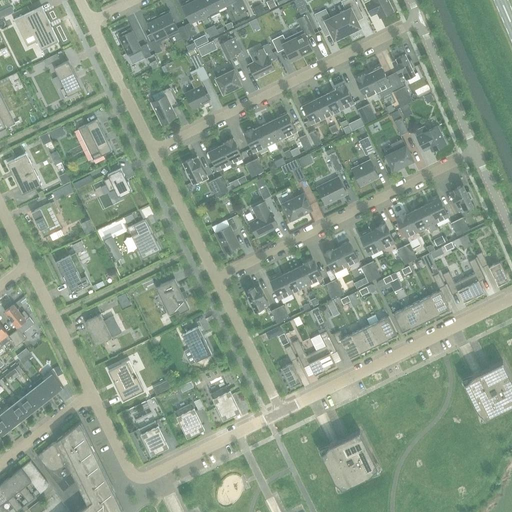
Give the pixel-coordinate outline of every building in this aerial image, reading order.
[(200,17),(191,0),(188,0),(181,4),(190,22),(185,24),(191,36),(197,33),(191,22),(200,17)] [(209,13),(202,0),(191,0),(200,17),(208,13),(209,13)] [(217,9),(213,0),(202,0),(209,13),(208,13),(210,16),(219,12),(218,8),(217,9)] [(226,4),(223,0),(213,0),(217,9),(218,8),(226,4)] [(223,0),(226,4),(231,2),(237,14),(247,9),(242,0),(223,0)] [(346,10),(338,14),(347,33),(352,30),(353,32),(359,29),(358,27),(360,27),(354,15),(360,12),(354,0),(343,0),(342,1),(346,10)] [(373,4),(380,17),(393,10),(387,0),(363,0),(367,7),(373,4)] [(11,6),(3,10),(6,16),(14,12),(11,6)] [(24,14),(14,19),(17,25),(18,24),(21,30),(20,31),(23,38),(34,33),(42,49),(59,40),(52,27),(50,28),(48,24),(48,23),(40,6),(24,14)] [(262,6),(254,10),(256,15),(264,11),(262,6)] [(325,9),(315,14),(323,30),(329,27),(335,39),(336,38),(337,40),(343,37),(342,35),(347,33),(338,14),(330,18),(325,9)] [(178,28),(169,10),(158,15),(168,37),(179,32),(183,40),(189,37),(183,25),(178,28)] [(302,30),(292,35),(302,55),(304,54),(305,55),(311,52),(310,51),(312,50),(307,37),(315,33),(306,14),(297,19),(302,30)] [(156,53),(162,50),(158,42),(168,37),(158,15),(147,20),(152,32),(147,35),(150,41),(156,53)] [(253,15),(245,18),(247,24),(255,21),(253,15)] [(131,28),(118,34),(123,44),(129,56),(133,63),(145,57),(145,58),(151,55),(146,44),(140,46),(131,28)] [(302,55),(292,35),(285,38),(283,34),(272,39),(278,52),(285,48),(291,60),(293,59),(294,60),(300,57),(300,56),(302,55)] [(235,36),(228,40),(235,54),(242,51),(235,36)] [(235,54),(228,40),(220,44),(227,58),(235,54)] [(255,61),(249,64),(256,77),(274,69),(271,62),(276,60),(268,44),(260,48),(261,49),(251,54),(255,61)] [(190,56),(196,69),(203,66),(197,53),(190,56)] [(402,79),(415,73),(411,66),(414,65),(410,57),(408,59),(405,53),(396,58),(397,59),(393,61),(402,79)] [(61,89),(65,97),(82,88),(77,78),(75,74),(68,60),(54,67),(64,87),(61,89)] [(156,60),(149,63),(152,69),(159,66),(156,60)] [(373,71),(369,73),(378,91),(390,85),(381,65),(372,69),(373,71)] [(241,84),(234,69),(216,78),(223,93),(241,84)] [(203,86),(197,72),(191,74),(193,79),(190,80),(194,89),(185,93),(187,96),(193,108),(204,103),(203,101),(210,98),(208,93),(206,94),(202,86),(203,86)] [(378,91),(369,73),(365,75),(364,73),(356,78),(365,97),(378,91)] [(337,89),(332,91),(341,109),(354,103),(344,83),(336,87),(337,89)] [(405,85),(399,88),(406,104),(413,101),(405,85)] [(162,123),(176,116),(171,106),(177,102),(170,87),(163,90),(165,95),(151,102),(162,123)] [(427,98),(434,95),(430,87),(423,91),(427,98)] [(406,104),(399,88),(393,91),(400,107),(406,104)] [(341,109),(332,91),(324,95),(333,113),(341,109)] [(333,113),(324,95),(315,99),(324,117),(333,113)] [(324,117),(315,99),(311,101),(310,100),(302,104),(312,123),(324,117)] [(0,104),(0,129),(15,123),(14,122),(5,103),(0,104)] [(369,103),(362,106),(370,122),(376,119),(369,103)] [(408,105),(401,109),(405,117),(410,114),(409,111),(410,110),(408,105)] [(370,122),(362,106),(356,109),(364,125),(370,122)] [(279,117),(275,119),(283,137),(296,131),(286,111),(278,116),(279,117)] [(112,150),(100,124),(97,118),(79,127),(92,154),(99,151),(101,155),(112,150)] [(401,135),(408,131),(401,118),(394,121),(401,135)] [(283,137),(275,119),(266,123),(275,141),(283,137)] [(275,141),(266,123),(257,127),(266,146),(275,141)] [(349,125),(343,128),(346,134),(352,131),(349,125)] [(414,130),(420,143),(424,150),(430,147),(432,151),(446,143),(437,125),(426,131),(424,125),(414,130)] [(266,146),(257,127),(253,129),(253,128),(244,132),(254,152),(266,146)] [(322,142),(315,129),(309,132),(314,144),(317,144),(322,142)] [(55,130),(50,132),(53,139),(58,137),(55,130)] [(44,143),(51,140),(47,132),(40,135),(44,143)] [(311,145),(305,134),(299,137),(305,150),(310,148),(311,145)] [(375,150),(368,136),(358,141),(365,155),(375,150)] [(225,143),(221,145),(230,163),(232,168),(237,166),(235,161),(243,157),(233,138),(224,142),(225,143)] [(406,145),(402,138),(391,144),(394,151),(386,155),(393,169),(413,160),(406,145)] [(230,163),(221,145),(217,147),(216,146),(208,150),(217,170),(230,163)] [(289,149),(284,152),(286,158),(292,155),(289,149)] [(336,173),(343,169),(335,151),(327,155),(336,173)] [(42,184),(26,153),(7,162),(22,194),(42,184)] [(187,169),(184,170),(188,177),(190,176),(193,181),(200,178),(202,181),(207,178),(197,157),(193,159),(192,158),(183,162),(187,169)] [(257,157),(251,160),(258,173),(264,170),(257,157)] [(370,159),(362,163),(362,165),(353,170),(360,185),(378,177),(370,159)] [(258,173),(251,160),(245,163),(251,176),(258,173)] [(298,182),(306,179),(299,166),(292,170),(298,182)] [(115,189),(119,197),(132,190),(121,168),(108,174),(109,177),(104,179),(110,192),(115,189)] [(66,173),(60,176),(64,184),(70,181),(66,173)] [(90,175),(79,180),(82,186),(93,180),(90,175)] [(221,175),(215,178),(222,194),(229,191),(221,175)] [(346,192),(339,177),(317,188),(325,203),(346,192)] [(222,194),(215,178),(209,181),(216,197),(222,194)] [(469,190),(466,191),(463,184),(454,189),(455,190),(450,192),(459,211),(472,204),(470,199),(472,198),(469,190)] [(65,186),(53,192),(56,199),(69,193),(65,186)] [(265,186),(258,190),(263,201),(270,197),(265,186)] [(50,189),(39,193),(41,198),(52,194),(50,189)] [(299,216),(312,209),(304,193),(282,204),(290,220),(292,219),(292,220),(299,217),(299,216)] [(431,202),(427,204),(436,222),(448,216),(438,196),(430,200),(431,202)] [(34,210),(31,212),(35,218),(44,237),(61,229),(54,216),(56,215),(58,214),(52,201),(50,203),(34,210)] [(264,202),(253,207),(258,218),(250,222),(257,236),(277,226),(270,212),(264,202)] [(436,222),(427,204),(418,208),(427,226),(436,222)] [(427,226),(418,208),(409,212),(418,231),(427,226)] [(418,231),(409,212),(405,214),(405,213),(396,217),(406,237),(418,231)] [(132,213),(124,217),(126,222),(134,219),(132,213)] [(484,213),(474,217),(478,225),(487,220),(484,213)] [(229,225),(215,232),(225,252),(229,250),(229,251),(236,248),(235,247),(239,245),(232,230),(238,227),(243,225),(238,214),(232,217),(226,219),(229,225)] [(463,216),(457,219),(463,232),(469,229),(463,216)] [(153,232),(149,226),(146,218),(128,227),(143,257),(161,249),(157,240),(155,241),(151,233),(153,232)] [(463,232),(457,219),(450,222),(457,235),(463,232)] [(86,227),(83,229),(86,234),(94,230),(89,220),(84,222),(86,227)] [(377,228),(373,230),(382,248),(395,242),(385,222),(376,227),(377,228)] [(382,248),(373,230),(369,232),(368,231),(360,235),(369,254),(382,248)] [(442,236),(434,240),(436,245),(445,241),(442,236)] [(341,246),(337,248),(346,266),(358,260),(349,240),(340,244),(341,246)] [(409,242),(403,245),(411,261),(417,258),(409,242)] [(411,261),(403,245),(397,248),(405,264),(411,261)] [(346,266),(337,248),(333,250),(332,248),(323,252),(333,272),(346,266)] [(482,267),(488,264),(482,251),(476,254),(482,267)] [(63,276),(65,280),(71,292),(91,283),(76,252),(56,261),(63,276)] [(474,297),(484,292),(479,281),(485,278),(475,257),(468,261),(474,272),(464,277),(474,297)] [(304,264),(300,266),(309,284),(322,278),(312,258),(304,262),(304,264)] [(373,260),(367,263),(374,279),(381,276),(373,260)] [(498,285),(509,280),(500,261),(489,266),(498,285)] [(374,279),(367,263),(361,266),(368,282),(374,279)] [(309,284),(300,266),(292,270),(301,288),(309,284)] [(301,288),(292,270),(283,274),(292,292),(301,288)] [(455,282),(449,270),(442,273),(452,294),(458,291),(464,302),(474,297),(464,277),(455,282)] [(393,280),(390,281),(394,289),(400,286),(396,279),(398,278),(396,273),(395,272),(390,274),(393,280)] [(433,275),(439,288),(445,285),(439,272),(433,275)] [(292,292),(283,274),(279,276),(278,275),(270,279),(280,298),(292,292)] [(190,308),(185,298),(184,298),(178,285),(179,285),(175,277),(156,286),(169,314),(179,310),(180,313),(190,308)] [(337,278),(330,281),(338,297),(344,294),(337,278)] [(338,297),(330,281),(324,284),(332,300),(338,297)] [(246,291),(249,297),(246,299),(250,306),(253,305),(256,310),(268,304),(259,286),(255,288),(254,286),(246,291)] [(441,289),(430,294),(440,313),(450,308),(441,289)] [(122,307),(130,304),(124,293),(117,296),(122,307)] [(440,313),(430,294),(421,299),(430,318),(440,313)] [(24,295),(20,299),(24,304),(28,301),(24,295)] [(316,298),(310,300),(313,307),(319,304),(316,298)] [(20,299),(16,302),(20,307),(24,304),(20,299)] [(430,318),(421,299),(411,304),(420,323),(430,318)] [(333,300),(327,303),(330,309),(336,306),(333,300)] [(21,313),(14,304),(5,311),(17,326),(18,328),(14,332),(22,342),(26,338),(22,332),(34,323),(29,317),(24,311),(21,313)] [(283,304),(277,307),(283,320),(289,317),(283,304)] [(420,323),(411,304),(402,308),(412,327),(420,323)] [(283,320),(277,307),(271,310),(277,323),(283,320)] [(412,327),(402,308),(393,313),(402,332),(412,327)] [(313,312),(319,325),(325,322),(319,309),(313,312)] [(105,321),(104,320),(101,313),(85,321),(96,344),(112,337),(112,336),(111,335),(115,333),(115,335),(116,335),(121,332),(121,331),(119,332),(113,316),(114,316),(113,315),(107,318),(108,319),(105,321)] [(388,316),(378,320),(388,339),(397,335),(388,316)] [(388,339),(378,320),(370,324),(379,343),(388,339)] [(9,335),(8,334),(0,323),(0,341),(3,345),(8,341),(11,338),(17,345),(22,342),(14,332),(9,335)] [(379,343),(370,324),(360,329),(369,348),(379,343)] [(212,353),(199,326),(182,334),(196,361),(212,353)] [(260,337),(267,335),(266,328),(259,330),(260,337)] [(369,348),(360,329),(350,334),(360,353),(369,348)] [(325,370),(336,364),(331,354),(337,351),(326,330),(320,333),(310,338),(316,350),(325,370)] [(360,353),(350,334),(343,337),(340,330),(333,333),(338,343),(342,342),(349,358),(360,353)] [(325,370),(316,350),(306,355),(298,339),(291,342),(304,367),(310,364),(315,375),(325,370)] [(19,355),(29,348),(25,343),(15,351),(19,355)] [(285,348),(291,360),(296,357),(290,345),(285,348)] [(129,360),(109,370),(123,400),(144,390),(129,360)] [(511,378),(503,360),(483,369),(463,379),(482,419),(511,404),(511,378)] [(301,381),(292,362),(281,368),(291,387),(301,381)] [(50,370),(41,376),(44,380),(55,394),(63,387),(50,370)] [(41,376),(33,383),(36,387),(46,400),(55,394),(44,380),(41,376)] [(167,380),(161,383),(164,390),(171,387),(167,380)] [(227,385),(211,393),(213,398),(221,415),(223,419),(240,411),(238,406),(230,390),(227,385)] [(36,387),(27,394),(38,407),(46,400),(36,387)] [(27,394),(19,400),(29,414),(38,407),(27,394)] [(139,404),(141,408),(132,412),(135,419),(153,413),(150,404),(155,402),(153,397),(147,399),(147,401),(139,404)] [(200,399),(194,402),(198,410),(204,407),(200,399)] [(11,407),(10,407),(21,420),(29,414),(19,400),(11,407)] [(191,402),(175,411),(177,416),(187,437),(205,429),(202,424),(194,407),(191,402)] [(8,403),(0,408),(0,411),(12,427),(21,420),(10,407),(11,407),(8,403)] [(204,409),(200,411),(203,419),(208,416),(204,409)] [(0,411),(0,429),(3,434),(12,427),(0,411)] [(155,420),(139,428),(141,433),(149,450),(151,455),(169,446),(166,441),(158,425),(155,420)] [(63,453),(87,435),(80,421),(37,455),(46,466),(48,468),(50,469),(52,470),(54,470),(56,470),(58,469),(60,468),(68,462),(63,453)] [(360,430),(320,449),(339,489),(379,470),(360,430)] [(124,511),(87,435),(63,453),(68,462),(88,503),(76,511),(124,511)] [(40,493),(46,488),(47,488),(47,487),(48,487),(48,486),(48,485),(48,484),(48,483),(48,482),(47,482),(47,481),(31,460),(21,467),(31,480),(31,481),(37,489),(37,488),(40,493)] [(34,498),(25,486),(31,481),(31,480),(21,467),(12,474),(9,476),(9,477),(19,490),(25,498),(29,502),(28,502),(29,502),(34,498)] [(22,507),(13,495),(19,490),(9,477),(1,483),(0,483),(0,489),(8,499),(7,499),(13,507),(14,507),(17,511),(22,507)] [(41,511),(46,508),(43,504),(39,500),(34,504),(39,511),(41,511)]
